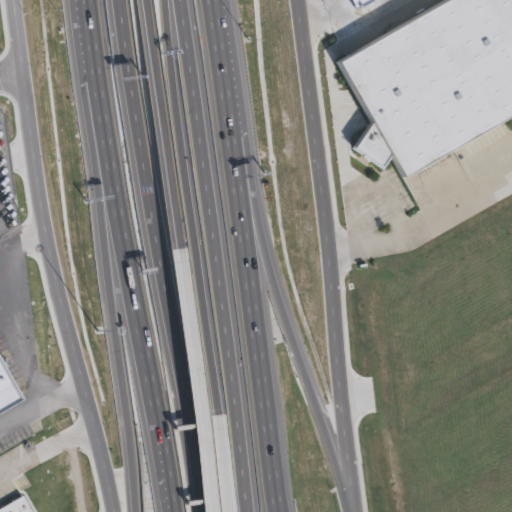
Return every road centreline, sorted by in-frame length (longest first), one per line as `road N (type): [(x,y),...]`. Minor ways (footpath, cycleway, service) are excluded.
road 1 (secondary): [(6,0),(48,278),(111,511)]
road 2 (motorway): [(352,511),(270,238),(217,10)]
road 3 (motorway): [(116,0),(200,511)]
road 4 (motorway): [(248,511),(181,0)]
road 5 (secondary): [(358,511),(298,0)]
road 6 (motorway): [(282,511),(217,10)]
road 7 (motorway): [(113,197),(153,308),(180,511)]
road 8 (motorway): [(113,197),(132,511)]
road 9 (motorway): [(148,0),(192,260)]
road 10 (motorway): [(207,257),(172,0)]
road 11 (motorway): [(241,511),(207,257)]
road 12 (motorway): [(192,260),(224,511)]
road 13 (motorway): [(85,0),(113,197)]
